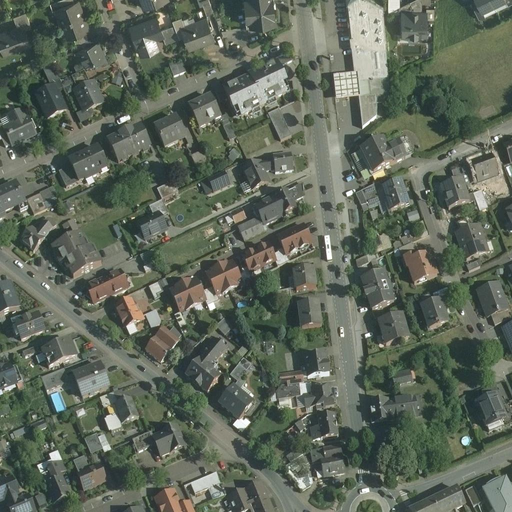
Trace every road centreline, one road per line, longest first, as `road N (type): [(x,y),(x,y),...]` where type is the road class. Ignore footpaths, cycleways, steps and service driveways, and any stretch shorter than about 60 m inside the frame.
road 1 (tertiary): [(304,26),(364,487)]
road 2 (tertiary): [(12,264),(235,445)]
road 3 (residential): [(143,106),(304,26)]
road 4 (residential): [(235,445),(84,511)]
road 5 (residential): [(0,175),(143,106)]
road 6 (tertiary): [(511,452),(393,504)]
